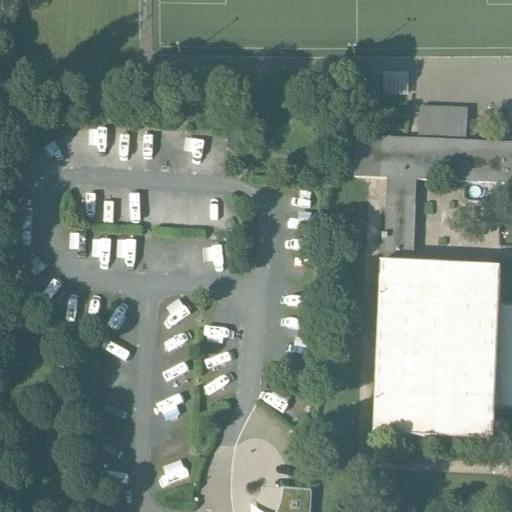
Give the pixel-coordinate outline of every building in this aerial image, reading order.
[(470,135),(469,102),(421,103),(422,136),(470,135)] [(511,143),(352,135),(350,173),(385,175),(383,260),(412,261),(414,177),(511,181),(511,143)] [(113,240),(104,240),(104,269),(141,269),(141,238),(117,238),(117,249),(113,249),(113,240)] [(191,273),(190,246),(165,246),(166,274),(191,273)] [(371,436),(493,441),(494,406),(498,301),(500,265),(412,261),(383,260),(378,260),(371,436)] [(511,301),(498,301),(494,406),(511,406),(511,301)] [(308,511),(310,492),(289,492),(287,502),(283,511),(308,511)]
